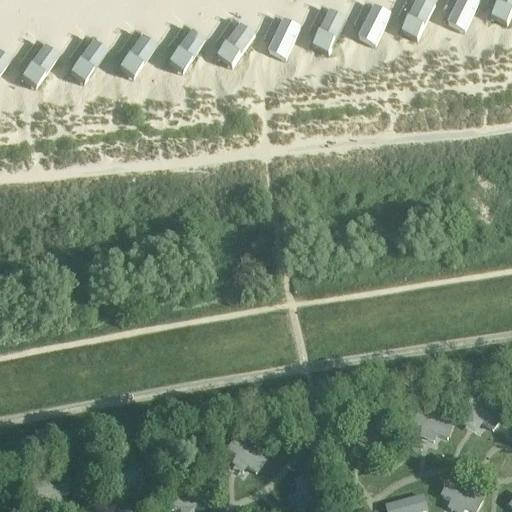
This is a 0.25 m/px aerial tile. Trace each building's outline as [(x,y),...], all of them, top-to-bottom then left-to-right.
[(471,0),(462,0),(448,28),(464,36),(480,4),(471,0)] [(511,0),(501,0),(491,22),(507,30),(511,18),(511,0)] [(401,37),(417,45),(435,10),(419,2),(401,37)] [(375,11),(359,42),(375,50),(391,19),(375,11)] [(313,51),(328,59),(346,23),(330,16),(313,51)] [(285,24),(269,56),(285,64),(300,32),(285,24)] [(241,30),(218,62),(232,72),(255,40),(241,30)] [(191,36),(168,68),(182,78),(205,46),(191,36)] [(142,41),(119,73),(133,83),(156,51),(142,41)] [(93,46),(69,78),(84,88),(107,57),(93,46)] [(44,51),(21,83),(35,93),(58,61),(44,51)] [(0,58),(0,79),(10,65),(0,58)] [(495,435),(505,421),(473,397),(463,411),(495,435)] [(450,443),(455,427),(416,415),(411,431),(450,443)] [(396,452),(373,419),(359,428),(381,461),(396,452)] [(267,465),(236,441),(226,454),(257,478),(267,465)] [(152,481),(150,468),(110,475),(112,489),(152,481)] [(326,511),(311,478),(295,485),(307,511),(326,511)] [(71,497),(68,479),(29,486),(32,504),(71,497)] [(480,511),(485,504),(449,485),(441,500),(462,511),(480,511)] [(206,511),(205,495),(165,498),(166,511),(206,511)] [(427,511),(424,499),(385,509),(385,511),(427,511)]
